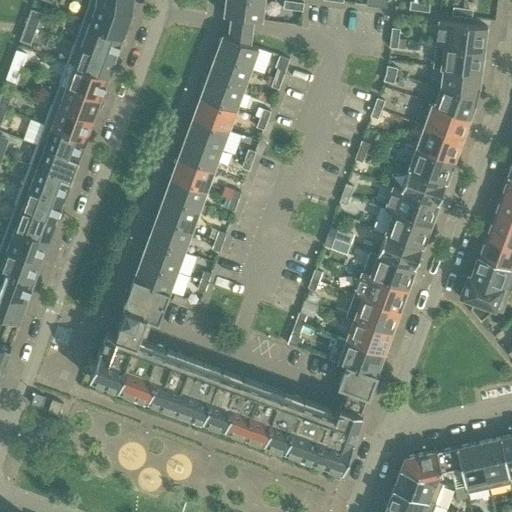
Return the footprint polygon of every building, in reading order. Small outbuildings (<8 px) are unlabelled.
[(88,0),(88,2),(88,3),(131,13),(132,0),(88,0)] [(263,0),(225,0),(224,15),(231,16),(231,17),(232,17),(233,16),(251,18),(250,19),(252,20),(252,18),(261,20),(263,0)] [(283,8),(294,10),(295,2),(284,0),(283,8)] [(409,9),(419,10),(420,3),(410,1),(409,9)] [(295,2),(294,10),(302,11),(303,3),(295,2)] [(88,3),(81,22),(122,37),(131,13),(88,3)] [(420,3),(419,10),(428,12),(429,4),(420,3)] [(452,15),(461,16),(463,8),(453,7),(452,15)] [(463,8),(461,16),(471,18),(472,10),(463,8)] [(31,10),(25,25),(35,28),(41,13),(31,10)] [(439,20),(436,43),(483,50),(486,26),(439,20)] [(81,22),(73,43),(115,58),(122,37),(81,22)] [(35,28),(25,25),(20,40),(29,44),(35,28)] [(392,27),(390,37),(398,38),(399,29),(392,27)] [(222,34),(215,55),(250,68),(258,47),(249,44),(250,38),(248,38),(247,43),(230,37),(230,35),(228,35),(228,36),(222,34)] [(398,38),(390,37),(389,47),(397,48),(398,38)] [(73,43),(66,63),(107,78),(115,58),(73,43)] [(436,43),(433,66),(480,72),(483,50),(436,43)] [(16,50),(11,66),(20,69),(26,54),(16,50)] [(215,55),(207,75),(243,88),(250,68),(215,55)] [(66,63),(59,83),(100,98),(107,78),(66,63)] [(387,65),(386,73),(395,76),(397,68),(387,65)] [(20,69),(11,66),(5,81),(15,84),(20,69)] [(443,68),(440,86),(477,95),(479,87),(478,87),(480,72),(433,66),(433,67),(443,68)] [(277,68),(274,77),(281,80),(285,70),(277,68)] [(395,76),(386,73),(383,80),(393,83),(395,76)] [(207,75),(200,96),(235,109),(243,88),(207,75)] [(281,80),(274,77),(271,86),(278,89),(281,80)] [(59,83),(51,104),(93,119),(100,98),(59,83)] [(432,103),(432,104),(469,117),(474,104),(475,104),(477,95),(440,86),(434,104),(432,103)] [(1,91),(0,94),(0,107),(6,110),(11,94),(1,91)] [(200,96),(193,116),(228,129),(235,109),(200,96)] [(377,98),(373,107),(381,110),(384,100),(377,98)] [(51,104),(44,124),(85,139),(93,119),(51,104)] [(432,104),(424,125),(461,139),(469,117),(432,104)] [(381,110),(373,107),(370,116),(377,119),(381,110)] [(262,108),(259,117),(267,120),(270,111),(262,108)] [(193,116),(185,136),(220,149),(228,129),(193,116)] [(267,120),(259,117),(256,127),(263,129),(267,120)] [(44,124),(36,144),(78,159),(85,139),(44,124)] [(424,125),(416,147),(454,160),(461,139),(424,125)] [(185,136),(178,157),(213,169),(220,149),(185,136)] [(361,140),(358,150),(365,152),(368,143),(361,140)] [(36,144),(29,165),(70,180),(78,159),(36,144)] [(416,147),(408,168),(446,182),(454,160),(416,147)] [(248,149),(244,158),(252,161),(255,151),(248,149)] [(365,152),(358,150),(354,159),(362,162),(365,152)] [(178,157),(170,177),(206,190),(213,169),(178,157)] [(252,161),(244,158),(241,167),(248,170),(252,161)] [(29,165),(21,185),(63,200),(70,180),(29,165)] [(393,186),(393,187),(438,203),(446,182),(408,168),(401,189),(393,186)] [(511,176),(507,174),(499,195),(511,199),(511,176)] [(170,177),(163,197),(198,210),(206,190),(170,177)] [(345,183),(342,192),(350,195),(353,186),(345,183)] [(21,185),(14,205),(55,220),(63,200),(21,185)] [(393,187),(385,208),(430,224),(438,203),(393,187)] [(233,189),(230,199),(237,201),(240,192),(233,189)] [(350,195),(342,192),(339,202),(346,204),(350,195)] [(511,199),(499,195),(492,215),(511,222),(511,199)] [(163,197),(156,217),(191,230),(198,210),(163,197)] [(237,201),(230,199),(226,208),(234,210),(237,201)] [(14,205),(7,226),(48,241),(55,220),(14,205)] [(392,212),(385,232),(422,246),(430,224),(385,208),(385,209),(392,212)] [(511,222),(492,215),(484,235),(511,245),(511,222)] [(156,217),(148,238),(183,251),(191,230),(156,217)] [(7,226),(0,243),(0,246),(41,261),(48,241),(7,226)] [(330,226),(326,235),(334,238),(337,229),(330,226)] [(218,230),(215,239),(222,242),(226,233),(218,230)] [(385,232),(377,254),(414,267),(422,246),(385,232)] [(334,238),(326,235),(323,244),(331,247),(334,238)] [(511,245),(484,235),(477,256),(511,268),(511,245)] [(148,238),(141,258),(176,271),(183,251),(148,238)] [(222,242),(215,239),(211,248),(219,251),(222,242)] [(0,246),(0,269),(33,281),(41,261),(0,246)] [(362,272),(407,289),(414,267),(377,254),(369,274),(362,272)] [(467,274),(467,275),(510,291),(510,289),(503,287),(510,269),(511,269),(511,268),(477,256),(470,275),(467,274)] [(141,258),(133,279),(168,292),(176,271),(141,258)] [(0,269),(0,292),(26,302),(33,281),(0,269)] [(314,269),(311,278),(318,281),(322,272),(314,269)] [(203,270),(200,280),(207,282),(211,273),(203,270)] [(362,272),(354,294),(399,310),(407,289),(362,272)] [(510,291),(467,275),(459,297),(472,302),(470,309),(480,321),(493,309),(502,312),(510,291)] [(318,281),(311,278),(307,287),(315,290),(318,281)] [(124,309),(146,317),(158,321),(168,292),(133,279),(130,288),(133,289),(130,299),(126,298),(122,308),(124,309)] [(207,282),(200,280),(197,289),(204,292),(207,282)] [(0,315),(18,322),(26,302),(0,292),(0,315)] [(172,300),(183,304),(185,298),(174,294),(172,300)] [(354,294),(346,315),(391,332),(399,310),(354,294)] [(146,317),(124,309),(120,320),(121,321),(116,335),(107,331),(101,347),(100,347),(96,358),(97,359),(94,366),(93,365),(89,377),(148,399),(149,397),(158,400),(157,403),(191,416),(192,413),(201,416),(201,418),(300,454),(299,456),(301,457),(302,455),(311,458),(311,460),(313,461),(314,459),(323,462),(322,464),(325,465),(325,463),(342,469),(353,439),(352,439),(361,412),(360,412),(360,411),(358,410),(358,411),(357,411),(342,405),(340,404),(340,405),(339,404),(335,415),(328,412),(136,342),(146,317)] [(299,312),(295,321),(303,324),(306,314),(299,312)] [(0,366),(2,367),(18,322),(0,315),(0,316),(7,319),(0,337),(0,366)] [(353,319),(346,339),(383,353),(391,332),(346,315),(346,316),(353,319)] [(303,324),(295,321),(292,330),(299,333),(303,324)] [(346,339),(338,361),(375,375),(383,353),(346,339)] [(375,375),(338,361),(338,362),(345,365),(338,384),(346,387),(346,388),(348,389),(348,388),(365,394),(364,395),(366,395),(367,395),(368,395),(375,375)] [(34,393),(31,403),(41,407),(45,397),(34,393)] [(48,410),(59,414),(63,403),(52,399),(48,410)] [(511,434),(499,437),(510,483),(511,483),(509,476),(511,475),(511,434)] [(499,437),(478,442),(489,488),(510,483),(499,437)] [(478,442),(457,446),(462,468),(461,468),(466,493),(489,488),(478,442)] [(404,457),(400,468),(435,481),(438,473),(461,468),(462,468),(457,446),(437,451),(437,449),(404,457)] [(400,468),(392,489),(435,504),(436,503),(428,500),(435,481),(400,468)] [(454,488),(456,500),(467,497),(464,486),(454,488)] [(392,489),(385,509),(392,511),(432,511),(435,504),(392,489)]
